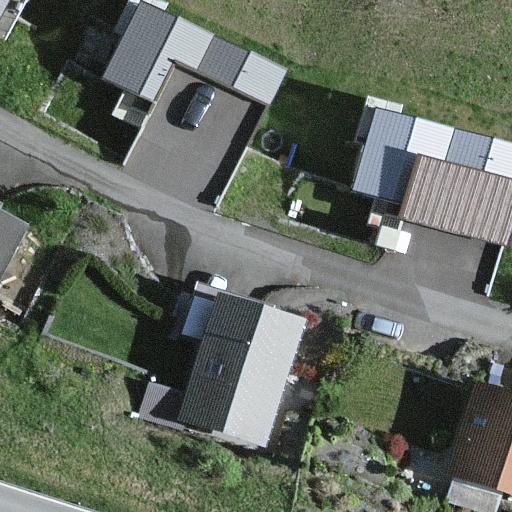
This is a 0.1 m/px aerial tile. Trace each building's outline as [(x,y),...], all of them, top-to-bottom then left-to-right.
[(28,0),(0,0),(0,44),(6,47),(28,0)] [(289,82),(130,3),(81,100),(240,180),(289,82)] [(402,106),(371,97),(360,134),(373,137),(359,185),(412,200),(408,215),(503,242),(511,211),(511,147),(399,115),(402,106)] [(0,276),(23,231),(0,219),(0,276)] [(303,323),(215,295),(173,424),(261,453),(303,323)] [(511,397),(467,384),(440,478),(511,498),(511,397)]
